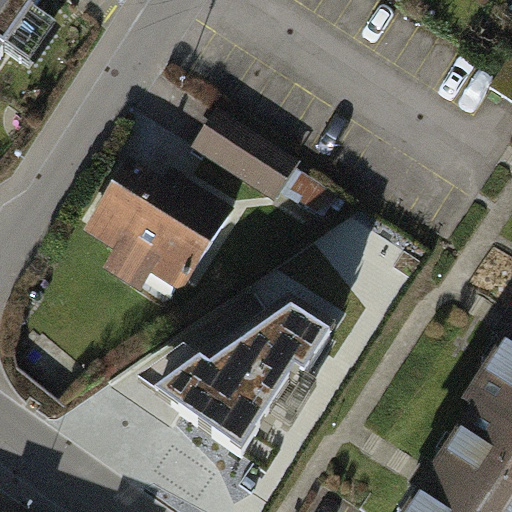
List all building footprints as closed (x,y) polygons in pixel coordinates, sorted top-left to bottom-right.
[(0,0),(0,58),(40,0),(0,0)] [(302,165),(224,113),(199,154),(278,206),(302,165)] [(156,177),(109,247),(189,300),(236,230),(156,177)] [(511,316),(465,391),(511,419),(511,316)] [(184,356),(131,430),(209,485),(246,432),(267,447),(308,389),(257,353),(232,389),(184,356)] [(511,511),(511,419),(465,391),(389,511),(511,511)]
